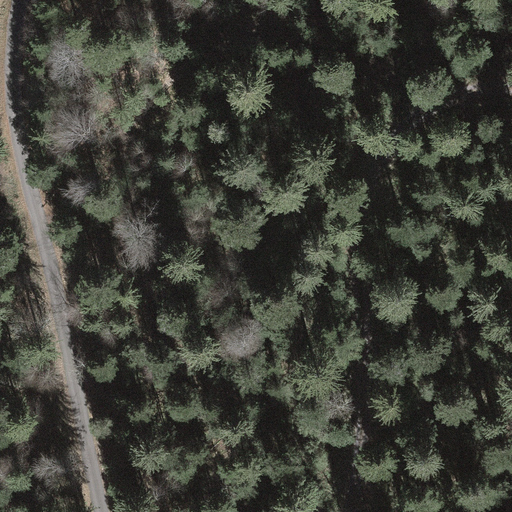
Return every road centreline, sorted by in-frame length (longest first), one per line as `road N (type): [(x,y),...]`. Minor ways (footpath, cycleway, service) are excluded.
road 1 (unclassified): [(26,0),(17,38),(30,223),(95,511)]
road 2 (track): [(356,511),(365,238),(384,175),(414,123),(462,94)]
